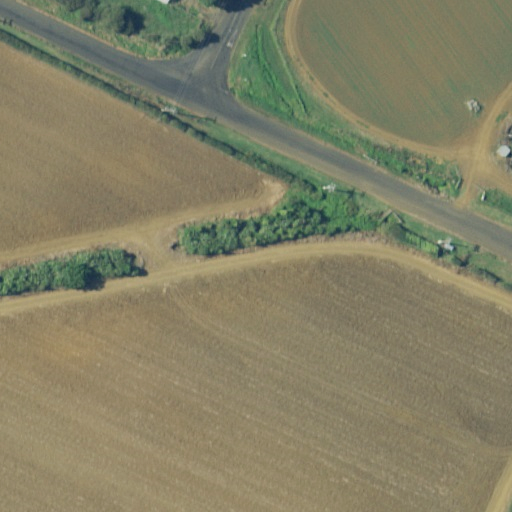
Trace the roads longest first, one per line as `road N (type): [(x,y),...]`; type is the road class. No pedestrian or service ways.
road 1 (unclassified): [(197,96),(511,244)]
road 2 (unclassified): [(0,2),(197,96)]
